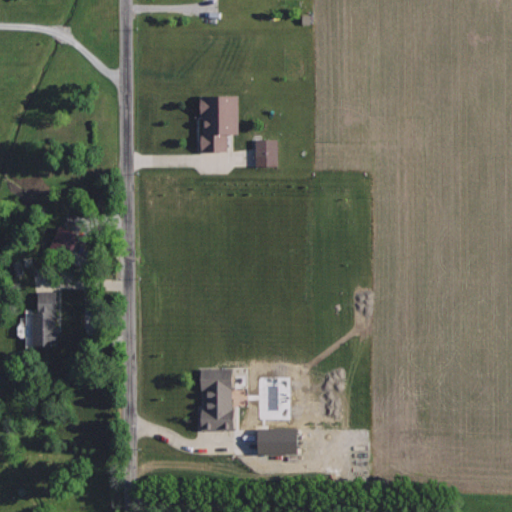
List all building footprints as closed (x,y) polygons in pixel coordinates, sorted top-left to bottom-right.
[(236,94),(196,95),(197,116),(198,116),(198,151),(226,151),(226,133),(236,133),(236,94)] [(275,138),(253,139),(253,166),(276,165),(275,138)] [(64,246),(69,236),(54,227),(46,243),(53,247),(56,242),(64,246)] [(50,291),(32,290),(31,313),(25,313),(25,344),(49,344),(50,291)] [(231,429),(229,367),(196,368),(197,387),(201,387),(202,410),(195,410),(196,430),(231,429)] [(296,427),(252,428),(253,454),(296,453),(296,427)]
